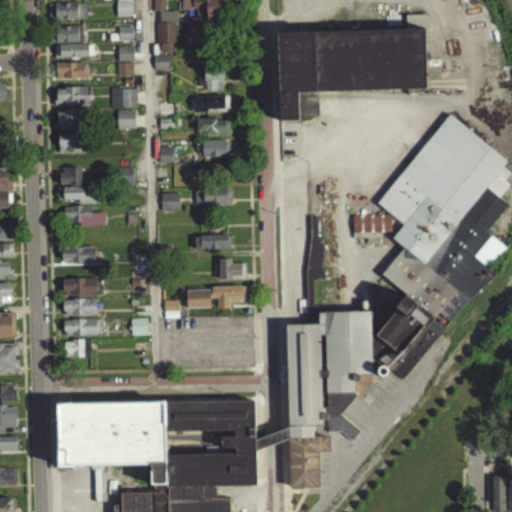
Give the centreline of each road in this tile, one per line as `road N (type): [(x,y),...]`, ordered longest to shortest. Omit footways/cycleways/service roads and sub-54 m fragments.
road 1 (residential): [(43,511),(27,0)]
road 2 (residential): [(272,511),(258,0)]
road 3 (residential): [(269,389),(37,395)]
